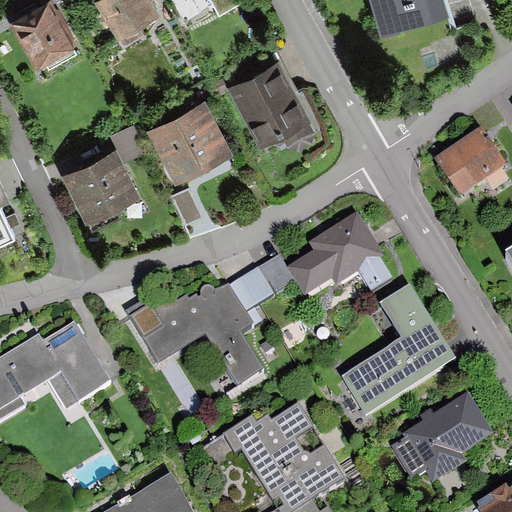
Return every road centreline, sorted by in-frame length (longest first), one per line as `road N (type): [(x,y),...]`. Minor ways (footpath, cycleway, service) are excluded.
road 1 (residential): [(79,283),(258,229),(374,158)]
road 2 (residential): [(511,384),(374,158)]
road 3 (residential): [(79,283),(0,109)]
road 4 (residential): [(374,158),(282,0)]
road 5 (residential): [(374,158),(511,66)]
